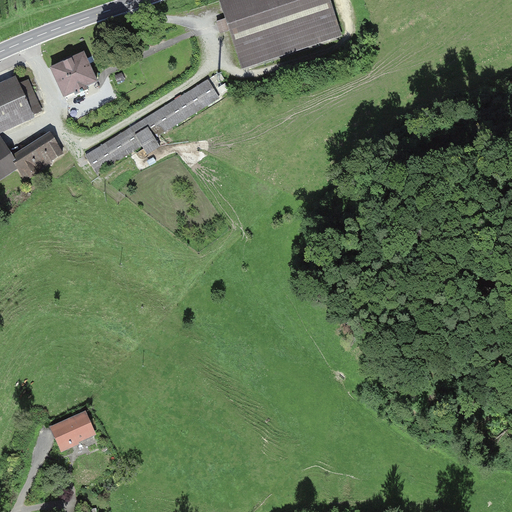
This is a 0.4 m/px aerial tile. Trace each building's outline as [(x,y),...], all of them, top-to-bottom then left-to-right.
[(331,0),(216,0),(241,72),(344,38),(331,0)] [(81,52),(47,67),(62,100),(96,85),(81,52)] [(13,79),(0,84),(0,186),(19,175),(24,183),(66,159),(49,134),(12,158),(4,147),(0,149),(0,136),(36,119),(34,115),(44,112),(28,82),(16,86),(13,79)] [(209,80),(83,155),(97,177),(222,101),(209,80)] [(94,436),(86,417),(54,432),(63,451),(94,436)]
